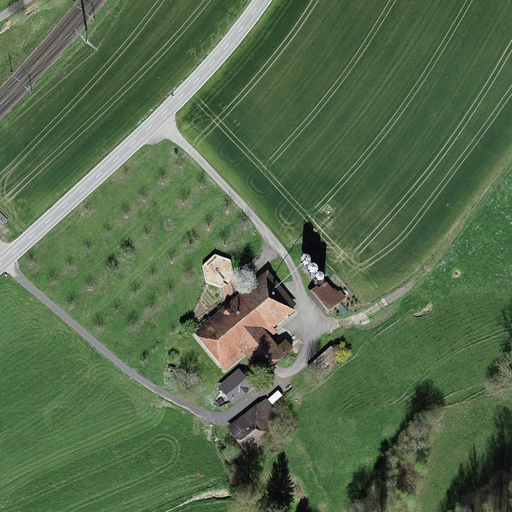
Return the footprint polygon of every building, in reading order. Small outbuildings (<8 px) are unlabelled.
[(347,227),(344,230),(365,252),(368,248),(347,227)] [(204,335),(225,361),(243,346),(263,370),(280,356),(282,358),(292,349),(286,342),(274,353),(258,334),(292,305),(266,273),(219,312),(224,318),(204,335)] [(323,286),(313,294),(321,304),(317,307),(321,311),(324,308),(327,311),(344,296),(341,292),(337,296),(332,290),(329,293),(323,286)] [(308,369),(318,382),(343,360),(332,348),(308,369)] [(222,389),(233,402),(249,388),(251,391),(257,386),(251,378),(245,383),(238,376),(222,389)] [(229,429),(246,445),(261,430),(244,414),(229,429)]
